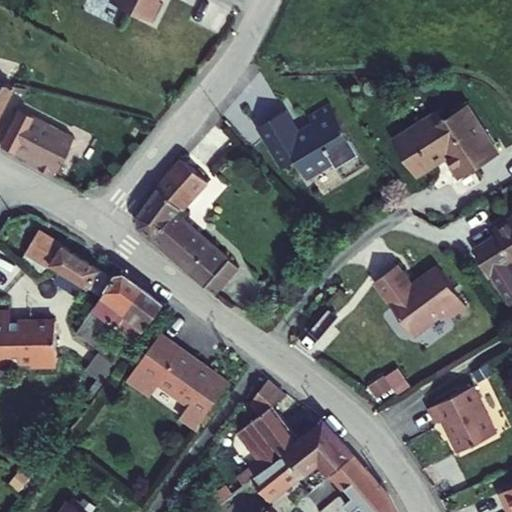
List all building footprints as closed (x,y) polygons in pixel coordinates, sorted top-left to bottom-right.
[(195,0),(107,0),(102,11),(146,31),(162,0),(192,0),(195,1),(195,0)] [(0,91),(0,113),(9,94),(0,91)] [(421,117),(382,143),(407,179),(437,161),(449,177),(487,154),(455,105),(424,124),(421,117)] [(248,127),(273,174),(284,169),(292,183),(312,172),(314,176),(348,159),(321,112),(294,125),(297,133),(284,138),(274,116),(248,127)] [(21,116),(4,146),(18,154),(15,158),(40,167),(36,173),(60,183),(78,143),(21,116)] [(183,156),(134,220),(206,284),(219,293),(241,262),(181,212),(209,181),(183,156)] [(485,246),(462,259),(476,283),(503,268),(505,277),(511,272),(511,210),(477,235),(485,246)] [(19,233),(6,252),(65,295),(78,276),(19,233)] [(383,267),(354,286),(395,338),(426,315),(432,322),(451,309),(424,270),(399,286),(383,267)] [(98,280),(55,339),(80,359),(69,376),(79,383),(68,399),(74,404),(139,311),(98,280)] [(0,368),(2,369),(8,374),(18,374),(22,369),(29,369),(30,327),(0,326),(0,368)] [(314,327),(293,349),(356,405),(365,396),(370,399),(377,391),(341,357),(351,348),(327,327),(320,333),(314,327)] [(138,342),(105,390),(129,406),(137,394),(168,416),(160,428),(178,441),(179,427),(206,388),(138,342)] [(241,388),(226,409),(239,419),(214,437),(240,476),(224,489),(241,511),(297,468),(307,484),(311,480),(339,511),(369,511),(368,509),(355,487),(343,476),(332,462),(300,430),(274,448),(248,412),(262,402),(241,388)] [(465,392),(418,412),(426,429),(432,426),(446,458),(486,438),(465,392)] [(489,492),(497,511),(511,511),(511,470),(506,474),(509,482),(489,492)] [(201,492),(183,506),(187,511),(192,511),(207,502),(201,492)]
